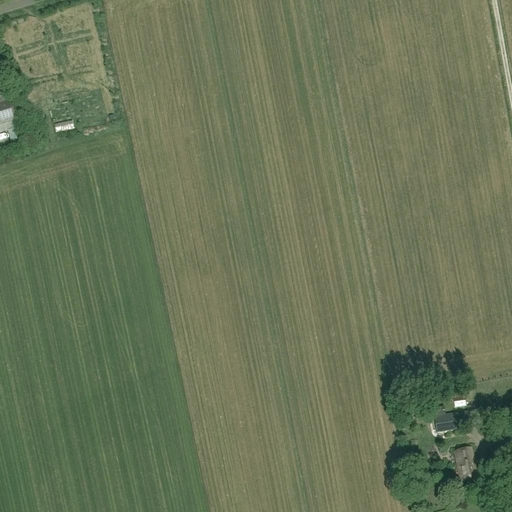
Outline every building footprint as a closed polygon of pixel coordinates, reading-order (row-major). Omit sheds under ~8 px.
[(8,102),(0,104),(0,125),(14,122),(8,102)] [(15,124),(8,127),(11,133),(18,130),(15,124)] [(468,413),(434,418),(437,434),(470,429),(468,413)] [(511,450),(511,447),(505,448),(504,445),(490,448),(493,462),(507,459),(511,458),(511,450)] [(454,453),(460,482),(478,479),(472,449),(454,453)]
